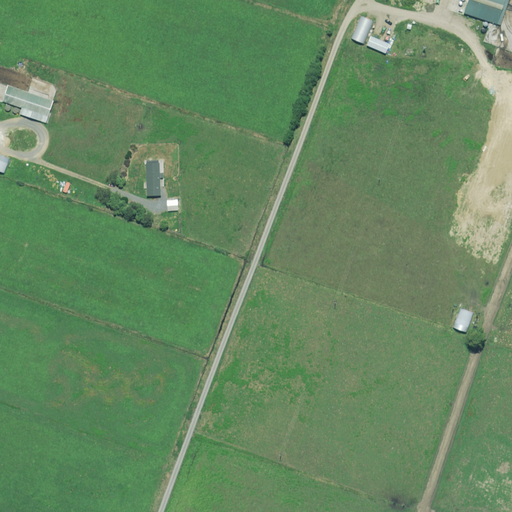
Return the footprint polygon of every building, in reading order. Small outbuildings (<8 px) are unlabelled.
[(508,0),(468,0),(464,14),(501,26),(508,0)] [(375,23),(362,17),(352,39),(365,45),(375,23)] [(390,45),(372,37),(368,46),(386,54),(390,45)] [(0,84),(0,101),(3,103),(4,102),(23,109),(21,115),(47,124),(55,102),(9,86),(9,88),(0,84)] [(11,159),(0,154),(0,171),(4,174),(11,159)] [(161,179),(166,179),(166,173),(161,173),(161,163),(148,163),(148,196),(162,196),(161,179)] [(180,211),(180,200),(168,200),(168,212),(180,211)] [(474,314),(461,309),(454,328),(467,333),(474,314)]
